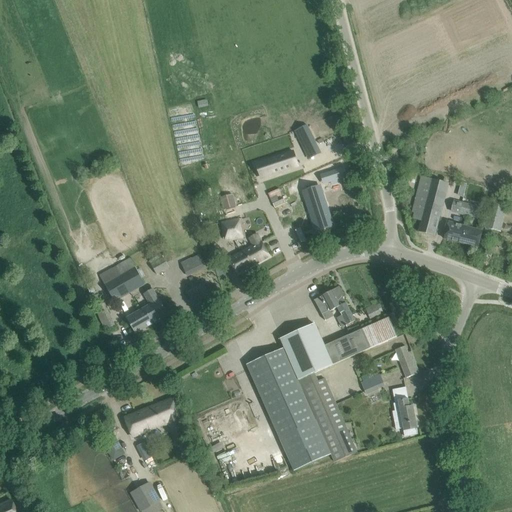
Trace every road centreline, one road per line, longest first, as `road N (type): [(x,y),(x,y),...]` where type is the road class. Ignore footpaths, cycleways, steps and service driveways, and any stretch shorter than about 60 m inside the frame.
road 1 (tertiary): [(0,447),(312,265),(391,252)]
road 2 (unclassified): [(391,252),(387,198),(336,0)]
road 3 (unclassified): [(468,511),(450,347),(475,279)]
road 4 (unknown): [(361,99),(209,152)]
